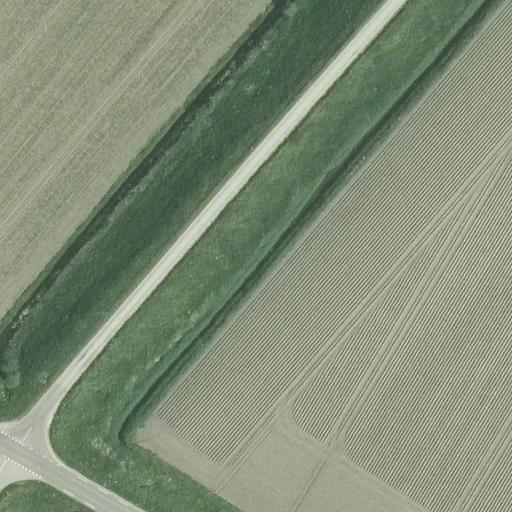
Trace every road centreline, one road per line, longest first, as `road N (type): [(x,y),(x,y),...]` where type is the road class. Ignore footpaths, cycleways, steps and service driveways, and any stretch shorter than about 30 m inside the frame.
road 1 (unclassified): [(12,451),(122,315),(407,0)]
road 2 (tertiary): [(117,511),(12,451)]
